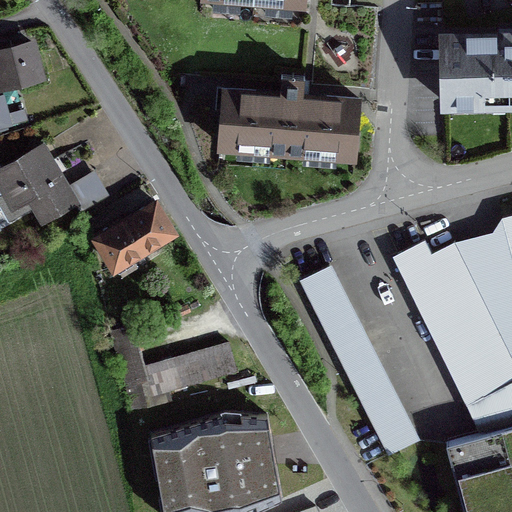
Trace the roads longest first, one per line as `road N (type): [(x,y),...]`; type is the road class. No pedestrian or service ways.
road 1 (residential): [(365,511),(210,259)]
road 2 (residential): [(210,259),(51,13)]
road 3 (residential): [(391,205),(399,0)]
road 4 (residential): [(210,259),(391,205)]
road 5 (residential): [(391,205),(511,171)]
